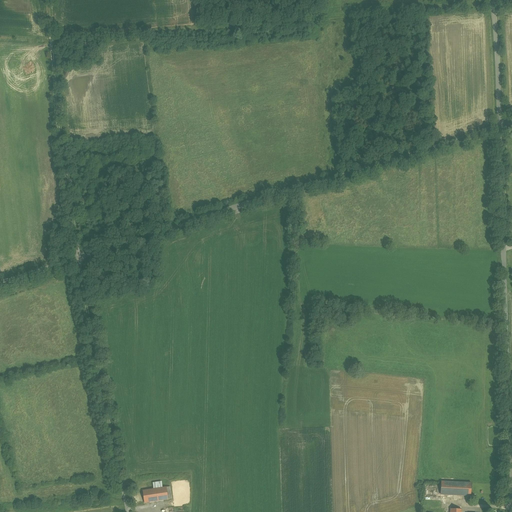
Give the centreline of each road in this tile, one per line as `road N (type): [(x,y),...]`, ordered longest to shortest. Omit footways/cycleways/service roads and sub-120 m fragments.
road 1 (track): [(52,38),(511,0)]
road 2 (unclassified): [(500,126),(79,257)]
road 3 (unclassified): [(511,464),(500,126)]
road 4 (track): [(79,257),(47,0)]
road 5 (unclassified): [(126,511),(79,257)]
road 6 (unclassified): [(500,126),(493,0)]
